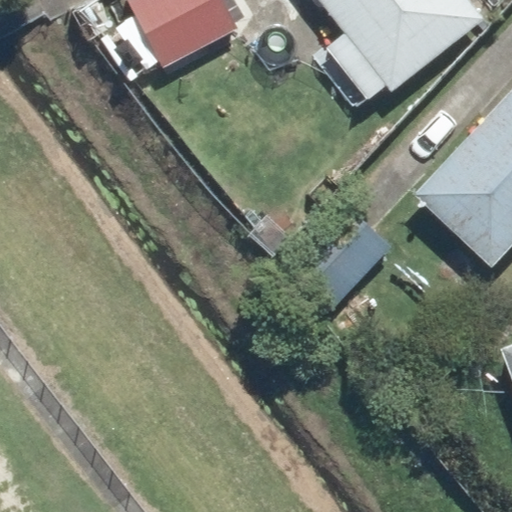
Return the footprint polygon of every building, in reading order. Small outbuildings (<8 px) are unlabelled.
[(224,0),(125,0),(162,74),(242,34),(224,0)] [(484,13),(473,0),(323,0),(348,31),(325,50),(362,95),(382,79),(390,89),(484,13)] [(511,85),(418,183),(491,254),(511,232),(511,85)] [(419,278),(343,196),(279,255),(355,337),(419,278)] [(511,331),(500,336),(511,370),(511,331)]
